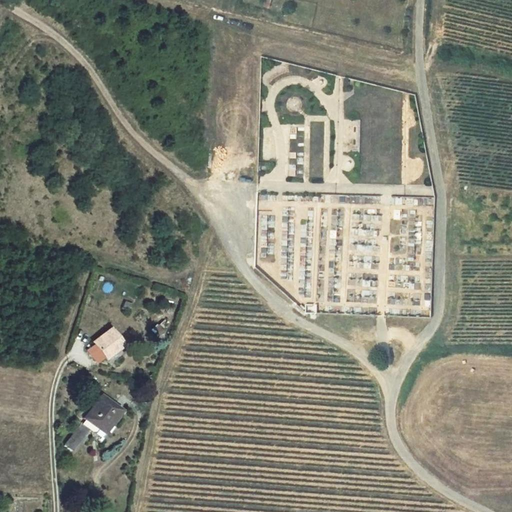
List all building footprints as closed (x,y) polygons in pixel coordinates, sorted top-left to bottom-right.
[(305,303),(304,312),(316,312),(316,303),(305,303)] [(92,344),(85,349),(95,362),(102,357),(104,359),(113,352),(117,357),(126,351),(108,328),(91,342),(92,344)] [(113,352),(104,359),(108,364),(117,357),(113,352)] [(82,420),(103,435),(119,411),(99,397),(82,420)] [(62,445),(71,451),(86,430),(72,420),(65,430),(71,434),(62,445)]
